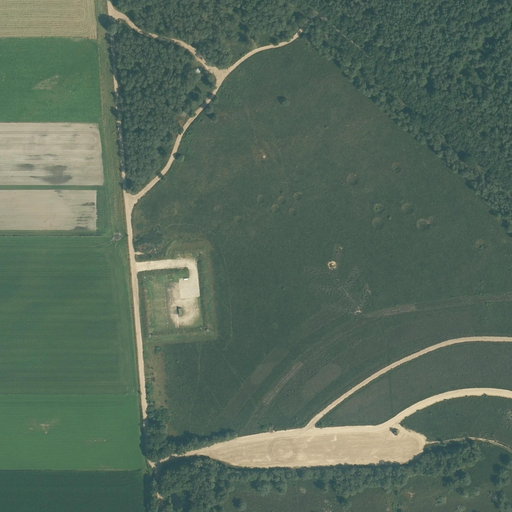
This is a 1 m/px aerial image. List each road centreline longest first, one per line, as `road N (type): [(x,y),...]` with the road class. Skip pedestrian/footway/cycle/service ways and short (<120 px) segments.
road 1 (track): [(159,463),(146,433),(109,0)]
road 2 (track): [(163,511),(159,463),(167,456),(305,432),(410,357),(453,340),(511,340)]
road 3 (track): [(128,203),(167,167),(182,131),(224,75),(247,55),(287,43),(318,12)]
road 4 (track): [(304,0),(511,180)]
road 5 (track): [(305,432),(382,429),(430,400),(511,394)]
road 6 (track): [(511,452),(484,440),(428,442),(382,429)]
road 7 (track): [(224,75),(110,11)]
